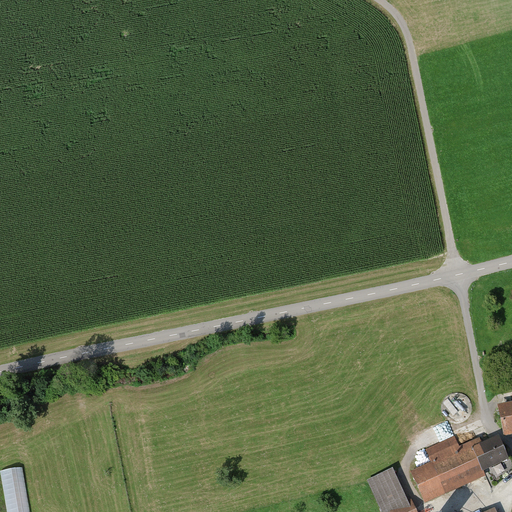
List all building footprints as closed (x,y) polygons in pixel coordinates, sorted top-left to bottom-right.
[(511,408),(501,411),(505,432),(511,430),(511,408)] [(459,433),(468,429),(464,418),(454,421),(459,433)] [(416,478),(425,497),(507,459),(504,452),(507,450),(504,443),(501,444),(499,439),(483,447),(480,440),(459,450),(454,438),(429,450),(437,468),(416,478)] [(396,511),(413,505),(397,466),(369,478),(382,511),(396,511)] [(30,511),(25,467),(3,470),(8,511),(30,511)]
